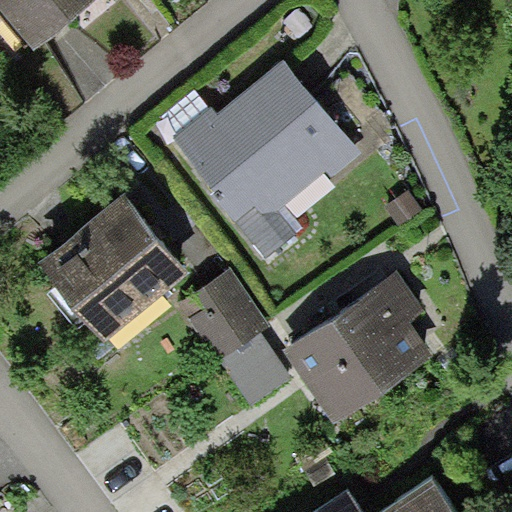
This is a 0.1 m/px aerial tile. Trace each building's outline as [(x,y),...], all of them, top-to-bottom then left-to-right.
[(95,0),(0,0),(0,10),(32,50),(95,0)] [(365,155),(286,61),(219,116),(212,107),(172,140),(268,256),(304,227),(285,205),(324,172),(332,182),(365,155)] [(423,210),(410,189),(385,206),(399,226),(423,210)] [(191,274),(127,194),(40,264),(104,344),(191,274)] [(272,325),(231,267),(177,305),(218,363),(221,361),(253,407),(295,378),(262,332),(272,325)] [(424,309),(399,271),(282,349),(332,424),(434,356),(409,319),(424,309)] [(363,511),(350,492),(320,511),(452,511),(431,480),(383,511),(363,511)]
